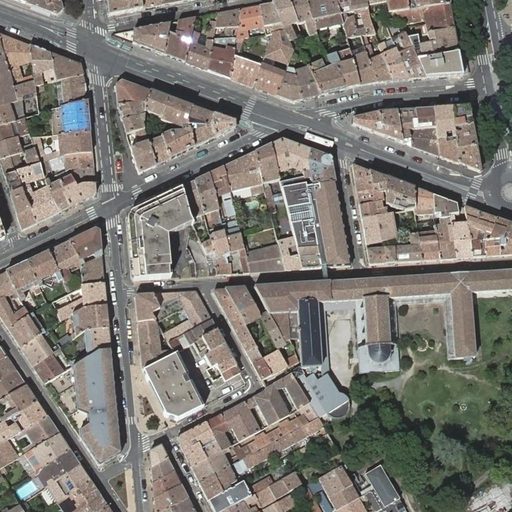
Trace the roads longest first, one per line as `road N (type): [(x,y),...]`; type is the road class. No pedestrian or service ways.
road 1 (residential): [(163,437),(254,386),(204,286)]
road 2 (tertiary): [(297,120),(95,45)]
road 3 (tertiary): [(96,55),(285,124)]
road 4 (residential): [(489,89),(385,98),(297,120)]
road 5 (tertiary): [(111,207),(285,124)]
road 6 (residential): [(100,479),(0,328)]
road 7 (residential): [(93,28),(259,0)]
road 8 (tertiary): [(119,291),(134,448)]
road 9 (residential): [(204,286),(360,274)]
road 10 (tertiary): [(96,55),(111,207)]
road 11 (tertiary): [(346,144),(490,193)]
road 12 (residential): [(360,274),(511,263)]
road 13 (residential): [(346,144),(340,162),(360,274)]
